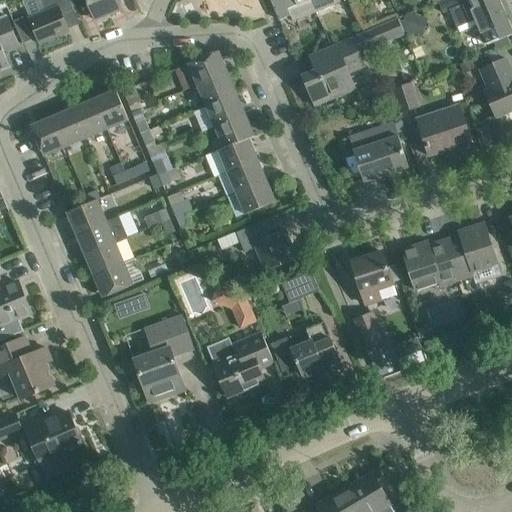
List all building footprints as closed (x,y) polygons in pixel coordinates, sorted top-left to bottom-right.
[(40,0),(45,11),(29,18),(40,44),(69,32),(62,14),(74,9),(69,0),(40,0)] [(117,0),(86,0),(95,21),(122,10),(117,0)] [(270,0),(279,18),(280,20),(287,17),(284,11),(288,9),(293,22),(316,12),(310,0),(270,0)] [(310,0),(316,12),(339,2),(337,0),(310,0)] [(468,0),(469,1),(449,10),(459,32),(478,24),(487,45),(511,34),(511,32),(498,0),(468,0)] [(403,31),(422,37),(428,21),(409,14),(403,31)] [(0,69),(9,66),(3,52),(19,45),(7,16),(0,18),(0,69)] [(24,17),(14,21),(23,43),(33,39),(24,17)] [(397,21),(382,28),(388,43),(404,36),(397,21)] [(358,54),(352,39),(321,52),(326,66),(302,76),(315,106),(355,89),(348,73),(364,67),(358,54)] [(213,55),(212,54),(188,64),(197,85),(227,72),(221,57),(220,58),(213,55)] [(511,73),(506,59),(480,70),(489,90),(485,92),(496,117),(511,110),(511,73)] [(464,73),(475,68),(472,60),(461,65),(464,73)] [(236,93),(227,72),(197,85),(206,106),(236,93)] [(392,89),(399,113),(419,106),(411,83),(392,89)] [(138,95),(135,86),(123,91),(126,100),(138,95)] [(116,90),(95,99),(107,129),(129,120),(116,90)] [(236,93),(206,106),(215,127),(245,114),(236,93)] [(95,99),(73,108),(86,138),(107,129),(95,99)] [(472,147),(458,105),(417,119),(429,157),(456,148),(458,151),(472,147)] [(73,108),(52,117),(65,147),(86,138),(73,108)] [(254,136),(245,114),(215,127),(223,148),(224,149),(248,138),(249,139),(254,136)] [(52,117),(38,123),(31,126),(33,132),(44,156),(65,147),(52,117)] [(141,134),(149,130),(144,119),(136,122),(141,134)] [(394,123),(349,137),(361,174),(364,182),(389,174),(409,167),(397,134),(394,124),(394,123)] [(141,134),(146,145),(154,142),(149,130),(141,134)] [(218,150),(227,172),(257,159),(249,139),(248,138),(224,149),(223,148),(218,150)] [(158,174),(166,171),(161,159),(153,163),(158,174)] [(227,172),(236,193),(266,180),(257,159),(227,172)] [(129,180),(140,175),(136,167),(125,172),(129,180)] [(155,189),(162,186),(171,182),(166,171),(158,174),(150,177),(155,189)] [(129,180),(125,172),(113,177),(117,185),(129,180)] [(266,180),(236,193),(245,214),(275,202),(266,180)] [(89,203),(97,200),(100,198),(97,190),(85,195),(89,203)] [(68,192),(60,196),(65,207),(73,204),(68,192)] [(106,221),(97,200),(89,203),(67,212),(76,233),(106,221)] [(171,206),(176,218),(185,215),(179,202),(171,206)] [(158,212),(162,223),(170,220),(166,208),(158,212)] [(185,215),(176,218),(181,229),(189,225),(185,215)] [(256,248),(266,271),(297,258),(285,229),(278,231),(272,217),(236,233),(245,252),(256,248)] [(175,231),(170,220),(162,223),(167,235),(175,231)] [(76,233),(85,255),(115,242),(106,221),(76,233)] [(444,240),(458,281),(474,276),(473,272),(497,264),(484,223),(459,231),(460,235),(444,240)] [(458,281),(444,240),(428,245),(427,241),(402,250),(416,291),(440,283),(441,287),(458,281)] [(94,276),(124,263),(115,242),(85,255),(94,276)] [(175,253),(180,265),(188,261),(183,250),(175,253)] [(382,252),(351,262),(365,305),(381,300),(397,295),(393,284),(393,283),(388,267),(382,252)] [(103,297),(109,295),(133,285),(124,263),(94,276),(103,297)] [(165,265),(147,272),(151,281),(168,274),(165,265)] [(290,303),(320,291),(310,267),(298,272),(300,275),(282,283),(290,303)] [(17,318),(31,313),(18,282),(3,288),(0,280),(0,340),(24,331),(24,330),(22,330),(17,318)] [(256,321),(245,295),(219,284),(212,300),(232,308),(240,328),(256,321)] [(121,318),(153,307),(147,292),(116,303),(121,318)] [(354,321),(366,350),(383,343),(384,342),(372,313),(354,321)] [(153,352),(134,359),(150,404),(172,396),(185,391),(181,380),(174,358),(195,351),(191,340),(183,315),(142,329),(143,330),(145,330),(153,352)] [(312,340),(292,348),(288,340),(272,346),(282,373),(298,367),(303,379),(319,372),(321,376),(343,367),(324,322),(307,329),(312,340)] [(478,341),(472,325),(460,329),(466,345),(478,341)] [(208,348),(215,364),(214,365),(228,397),(265,381),(259,369),(274,362),(262,333),(235,345),(232,347),(229,339),(208,348)] [(447,352),(441,336),(424,342),(425,347),(428,355),(429,358),(447,352)] [(10,373),(21,399),(55,385),(42,356),(48,353),(46,348),(32,353),(25,337),(0,347),(0,375),(1,377),(10,373)] [(397,374),(383,343),(366,350),(379,380),(397,374)] [(403,371),(428,362),(424,350),(399,359),(403,371)] [(25,427),(35,450),(32,452),(38,466),(41,464),(47,478),(69,469),(61,452),(82,443),(80,438),(81,434),(78,428),(75,426),(69,412),(45,422),(44,419),(25,427)] [(15,414),(0,420),(0,439),(22,430),(15,414)] [(319,504),(323,511),(375,511),(389,504),(372,474),(319,504)]
